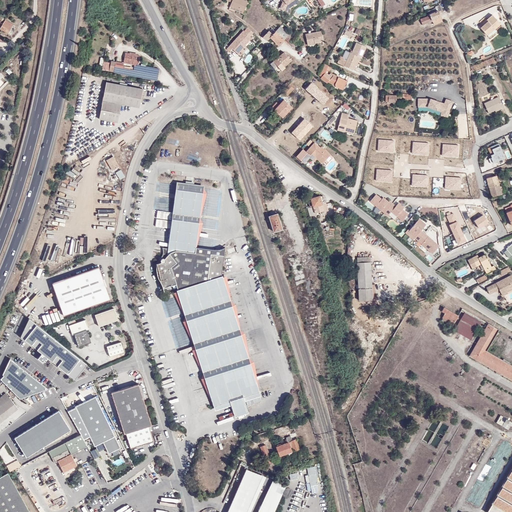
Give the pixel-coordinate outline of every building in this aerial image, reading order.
[(248,2),(243,0),(227,0),(232,2),(229,7),(243,13),(248,2)] [(283,0),(284,0),(283,1),(281,8),(286,10),(288,5),(294,0),(283,0)] [(442,10),(440,4),(436,6),(437,7),(438,10),(429,13),(430,15),(420,19),(423,24),(432,21),(432,20),(441,16),(439,11),(442,10)] [(496,30),(502,25),(493,14),(482,23),(483,25),(481,27),(488,36),(495,29),(496,30)] [(434,25),(443,21),(441,16),(432,20),(432,21),(434,25)] [(12,27),(11,27),(12,24),(6,20),(1,29),(8,33),(12,27)] [(278,45),(285,38),(289,33),(280,26),(273,34),(270,37),(278,45)] [(266,39),(268,39),(270,37),(273,34),(269,30),(264,37),(266,39)] [(315,33),(306,35),(308,43),(315,41),(315,43),(319,42),(319,41),(323,40),(321,32),(315,34),(315,33)] [(289,33),(285,38),(290,42),(294,38),(289,33)] [(294,46),(298,42),(294,38),(290,42),(294,46)] [(362,57),(366,46),(357,42),(352,53),(350,52),(347,60),(345,59),(345,58),(341,56),(338,62),(354,69),(360,56),(362,57)] [(284,66),(291,60),(284,52),(278,58),(277,57),(270,63),(277,72),(281,69),(282,70),(286,67),(284,66)] [(111,61),(111,62),(104,61),(102,69),(157,80),(160,69),(138,64),(140,55),(126,53),(124,62),(135,65),(134,69),(123,67),(123,66),(116,64),(116,62),(111,61)] [(473,71),(495,61),(493,57),(489,59),(471,67),(473,71)] [(330,70),(332,66),(325,63),(320,75),(322,76),(321,78),(327,83),(328,82),(329,81),(335,84),(335,85),(336,86),(341,89),(345,80),(339,77),(338,77),(331,73),(329,74),(326,71),(327,69),(330,70)] [(122,104),(140,107),(144,88),(106,81),(99,119),(118,122),(122,104)] [(288,95),(296,86),(291,82),(283,91),(288,95)] [(489,113),(503,106),(499,97),(484,104),(489,113)] [(444,103),(431,99),(419,99),(419,107),(428,107),(442,112),(441,116),(448,119),(454,102),(445,98),(444,103)] [(279,100),(272,107),(275,109),(283,117),(289,110),(292,107),(284,99),(282,102),(279,100)] [(275,109),(272,112),(282,121),(291,111),(289,110),(283,117),(275,109)] [(358,120),(348,118),(349,114),(342,113),(338,129),(345,131),(354,133),(358,120)] [(458,114),(458,139),(469,138),(468,113),(458,114)] [(395,141),(378,140),(377,152),(394,153),(395,141)] [(304,163),(310,157),(313,161),(317,156),(324,162),(331,154),(321,146),(321,147),(315,142),(306,152),(303,149),(297,156),(304,163)] [(429,143),(413,142),(412,155),(429,156),(429,143)] [(459,145),(443,144),(442,157),(458,158),(459,145)] [(505,158),(499,144),(487,148),(493,163),(505,158)] [(113,170),(119,165),(115,159),(108,163),(113,170)] [(125,176),(121,169),(116,173),(120,180),(125,176)] [(393,170),(377,169),(376,181),(392,182),(393,170)] [(429,175),(412,174),(412,187),(428,188),(429,175)] [(492,197),(502,194),(497,175),(487,178),(492,197)] [(462,178),(445,177),(445,189),(461,190),(462,178)] [(180,187),(177,207),(171,252),(173,256),(167,262),(168,263),(168,265),(168,266),(167,267),(166,267),(165,267),(164,266),(159,267),(159,268),(159,273),(159,277),(161,281),(167,295),(180,292),(188,319),(190,325),(216,408),(231,404),(236,418),(249,414),(245,399),(259,395),(253,374),(240,334),(232,308),(224,282),(223,278),(227,251),(225,253),(220,254),(218,254),(197,250),(205,191),(205,190),(180,187)] [(375,194),(369,201),(392,222),(396,218),(401,222),(408,214),(397,204),(395,207),(383,197),(381,199),(375,194)] [(310,205),(311,207),(307,208),(310,216),(316,214),(316,212),(324,210),(325,211),(328,210),(326,202),(325,202),(323,195),(309,199),(310,205)] [(274,231),(282,228),(274,202),(265,204),(274,231)] [(462,244),(466,242),(453,213),(447,216),(450,224),(449,225),(459,246),(462,244)] [(483,215),(474,221),(479,229),(489,224),(483,215)] [(419,218),(405,234),(413,240),(415,239),(432,254),(440,246),(421,230),(426,225),(419,218)] [(507,250),(503,252),(509,258),(511,255),(511,243),(506,249),(507,250)] [(481,272),(484,270),(491,266),(485,254),(479,257),(477,255),(467,260),(472,268),(478,265),(481,272)] [(359,300),(373,299),(372,284),(370,262),(357,263),(359,300)] [(496,269),(494,265),(491,266),(484,270),(486,274),(496,269)] [(502,275),(511,271),(509,266),(500,271),(502,275)] [(64,315),(71,313),(111,299),(100,267),(53,283),(59,301),(64,315)] [(511,274),(486,288),(490,294),(499,289),(502,296),(511,290),(511,274)] [(485,275),(477,280),(479,284),(487,279),(485,275)] [(114,307),(94,313),(98,326),(118,320),(114,307)] [(442,317),(454,324),(459,315),(444,307),(442,311),(445,313),(442,317)] [(461,319),(477,328),(481,322),(465,312),(461,319)] [(87,365),(29,319),(21,336),(20,339),(31,347),(36,340),(42,345),(37,351),(52,363),(57,356),(63,361),(58,367),(61,369),(75,381),(87,365)] [(86,319),(79,321),(70,325),(73,334),(75,334),(80,346),(92,342),(88,330),(88,329),(90,329),(86,319)] [(454,331),(470,341),(476,330),(460,321),(454,331)] [(511,365),(487,351),(499,329),(489,323),(470,355),(511,378),(511,365)] [(121,341),(106,345),(109,356),(124,352),(121,341)] [(47,390),(10,361),(3,375),(4,377),(0,379),(20,399),(47,390)] [(111,391),(124,433),(126,432),(148,425),(152,424),(138,382),(111,391)] [(0,421),(18,408),(6,393),(0,397),(0,421)] [(95,395),(74,405),(94,446),(95,445),(98,451),(105,447),(107,452),(120,446),(95,395)] [(59,412),(14,439),(26,458),(70,431),(59,412)] [(508,429),(511,421),(501,415),(496,422),(508,429)] [(0,431),(12,423),(9,418),(0,424),(0,431)] [(131,447),(153,440),(148,425),(126,432),(131,447)] [(288,442),(287,439),(275,444),(281,459),(293,454),(289,445),(292,443),(295,450),(300,448),(296,438),(288,442)] [(58,460),(71,453),(65,442),(48,451),(54,462),(58,460)] [(273,461),(266,445),(261,447),(265,459),(262,460),(264,465),(273,461)] [(77,465),(71,453),(58,460),(65,474),(75,469),(74,467),(77,465)] [(7,468),(10,472),(21,466),(18,462),(7,468)] [(306,475),(309,494),(318,493),(314,467),(306,468),(307,475),(306,475)] [(249,511),(266,475),(246,468),(226,511),(249,511)] [(511,511),(511,468),(486,511),(511,511)] [(27,511),(19,496),(7,473),(0,476),(0,511),(27,511)] [(274,511),(286,485),(273,479),(256,511),(274,511)]
